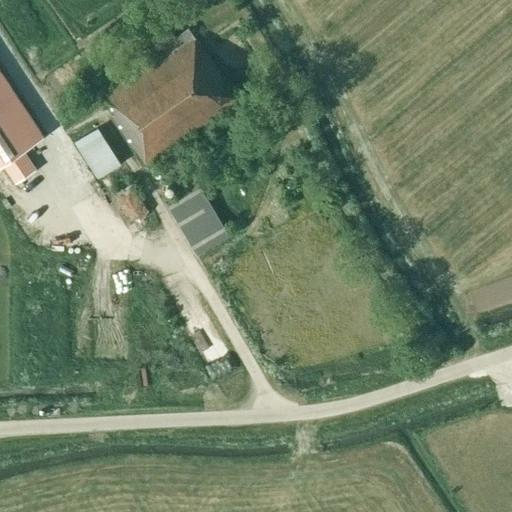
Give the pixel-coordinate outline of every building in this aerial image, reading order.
[(159,13),(142,24),(150,35),(151,34),(160,47),(165,54),(103,96),(114,112),(111,115),(144,162),(237,99),(188,27),(174,36),(159,13)] [(22,148),(40,136),(0,76),(0,162),(2,161),(15,181),(35,168),(22,148)] [(98,177),(120,163),(96,127),(74,141),(98,177)] [(176,170),(187,163),(179,152),(168,160),(176,170)] [(229,235),(198,181),(165,200),(196,254),(229,235)] [(133,220),(148,211),(131,183),(117,192),(133,220)] [(212,321),(187,334),(201,359),(225,346),(212,321)]
